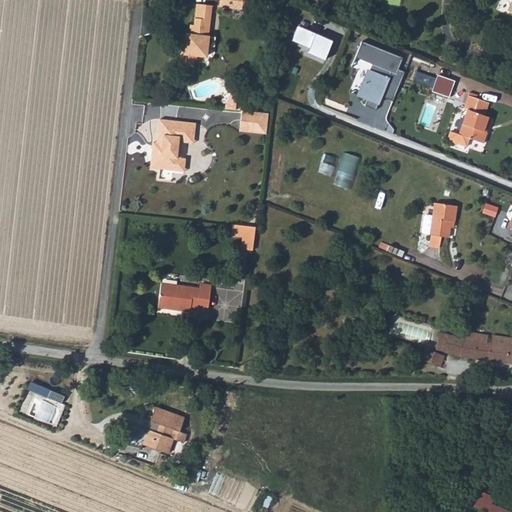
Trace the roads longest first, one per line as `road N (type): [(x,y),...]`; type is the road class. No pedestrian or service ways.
road 1 (unclassified): [(511,394),(279,385),(96,360)]
road 2 (residential): [(136,0),(96,360)]
